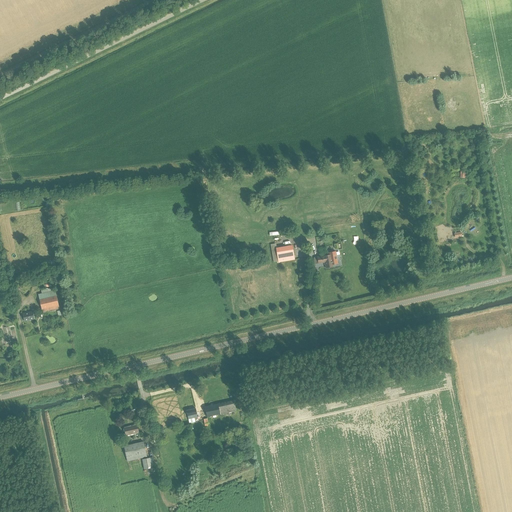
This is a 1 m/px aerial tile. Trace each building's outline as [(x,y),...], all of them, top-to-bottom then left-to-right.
[(277,262),(294,259),(292,245),(277,248),(279,259),(276,259),(277,262)] [(333,265),(338,264),(336,252),(331,252),(331,255),(317,257),(318,264),(325,262),(326,268),(333,267),(333,265)] [(48,292),(48,288),(41,290),(42,293),(38,294),(42,312),(59,308),(57,296),(56,296),(55,290),(48,292)] [(23,314),(25,321),(34,319),(33,311),(23,314)] [(205,407),(207,417),(236,411),(234,400),(205,407)] [(189,423),(195,422),(194,418),(198,417),(196,409),(187,411),(189,423)] [(124,428),(126,435),(139,433),(137,425),(124,428)] [(124,446),(127,461),(147,457),(144,442),(124,446)] [(142,459),(144,469),(152,468),(150,458),(142,459)]
